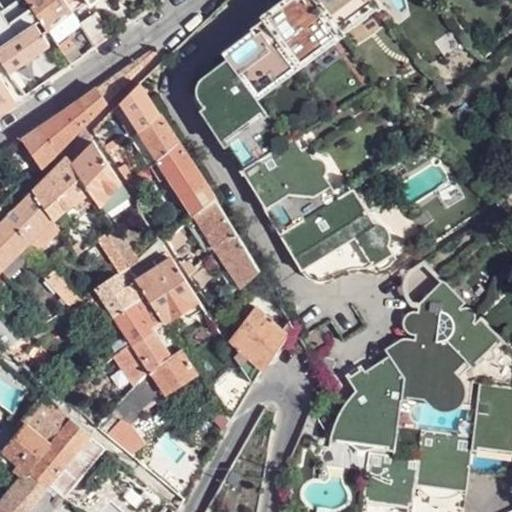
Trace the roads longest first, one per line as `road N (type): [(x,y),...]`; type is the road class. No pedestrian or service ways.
road 1 (residential): [(270,511),(289,413),(288,400),(266,391),(190,511)]
road 2 (residential): [(195,0),(0,139)]
